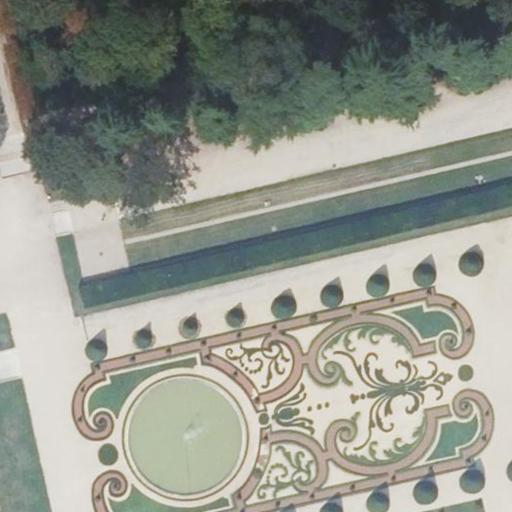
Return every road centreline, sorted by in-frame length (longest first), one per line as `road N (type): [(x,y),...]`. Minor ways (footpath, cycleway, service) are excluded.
road 1 (track): [(45,334),(511,227)]
road 2 (track): [(128,207),(511,105)]
road 3 (track): [(85,511),(14,179)]
road 4 (track): [(353,143),(322,0)]
